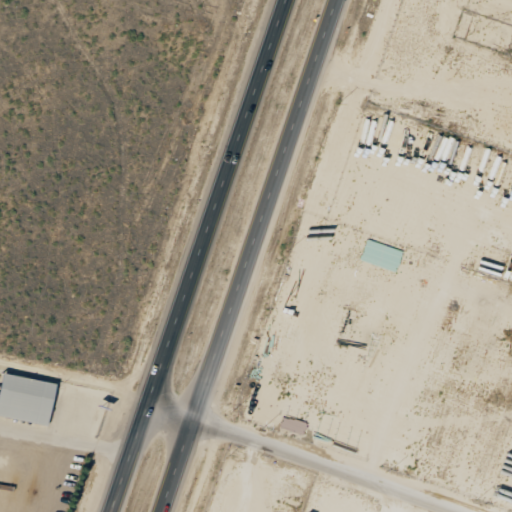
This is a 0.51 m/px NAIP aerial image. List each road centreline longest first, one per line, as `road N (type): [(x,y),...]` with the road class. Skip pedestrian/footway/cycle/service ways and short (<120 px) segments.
road 1 (primary): [(287,0),(112,511)]
road 2 (primary): [(158,511),(332,0)]
road 3 (residential): [(468,511),(150,402)]
